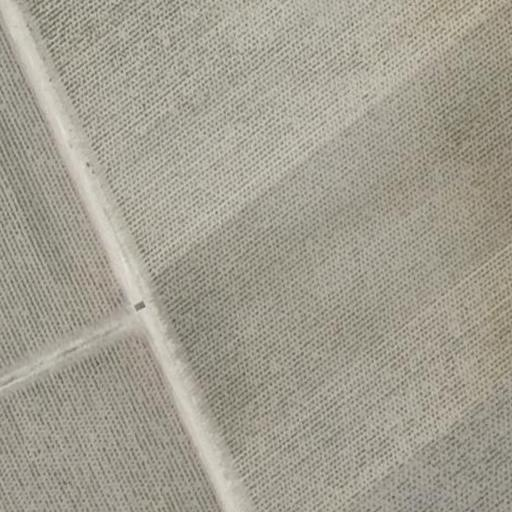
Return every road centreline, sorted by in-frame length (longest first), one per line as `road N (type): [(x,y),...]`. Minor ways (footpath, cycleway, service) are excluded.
road 1 (track): [(3,0),(237,511)]
road 2 (track): [(0,384),(145,313)]
